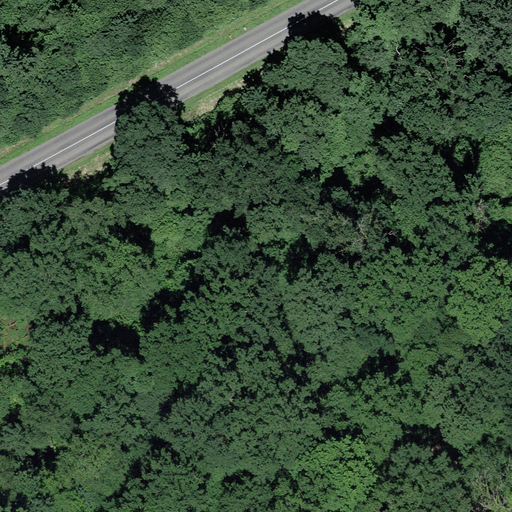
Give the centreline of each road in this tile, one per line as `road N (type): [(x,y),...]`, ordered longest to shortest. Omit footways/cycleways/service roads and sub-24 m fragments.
road 1 (secondary): [(0,184),(339,0)]
road 2 (track): [(482,511),(406,372),(435,295),(461,266),(511,248)]
